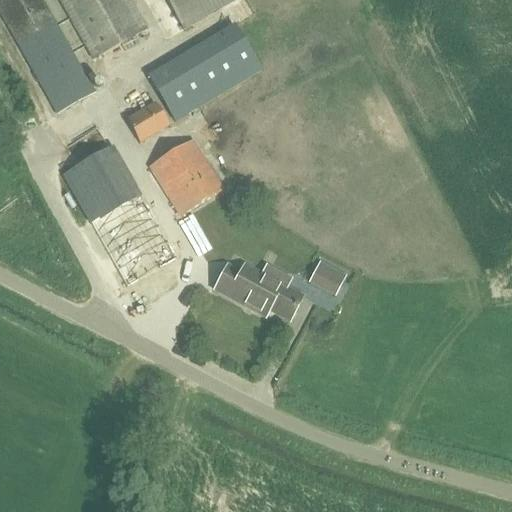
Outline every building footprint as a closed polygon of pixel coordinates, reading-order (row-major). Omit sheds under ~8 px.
[(41,0),(0,0),(0,12),(18,43),(55,24),(41,0)] [(147,31),(129,0),(58,0),(92,61),(147,31)] [(167,0),(184,29),(236,0),(167,0)] [(55,24),(18,43),(58,115),(94,94),(55,24)] [(234,25),(211,38),(239,85),(262,71),(234,25)] [(167,65),(147,77),(175,124),(198,109),(167,65)] [(139,145),(169,127),(155,103),(125,121),(139,145)] [(181,217),(224,189),(193,141),(150,169),(181,217)] [(128,203),(138,197),(111,150),(64,176),(130,292),(167,271),(128,203)] [(318,266),(309,283),(334,296),(343,279),(318,266)] [(247,277),(227,267),(215,290),(254,311),(269,280),(251,270),(247,277)] [(289,279),(274,271),(254,311),(265,316),(269,310),(288,320),(300,296),(284,288),(289,279)]
